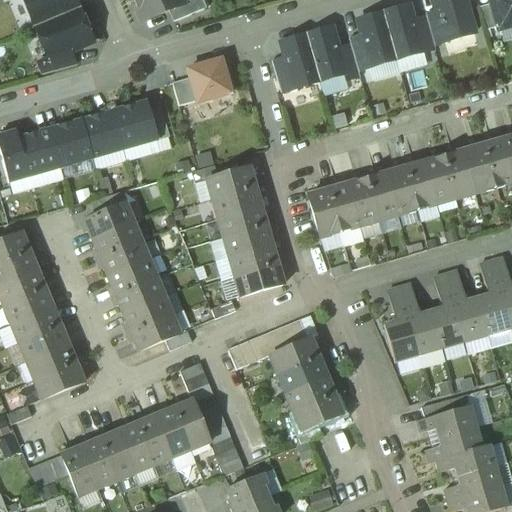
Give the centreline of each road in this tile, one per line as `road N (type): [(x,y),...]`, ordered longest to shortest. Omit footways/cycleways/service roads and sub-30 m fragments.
road 1 (residential): [(511,97),(281,164),(270,175),(304,299)]
road 2 (residential): [(121,65),(352,0)]
road 3 (residential): [(411,511),(320,292)]
road 4 (residential): [(304,299),(118,385)]
road 5 (residential): [(320,292),(511,238)]
road 6 (residential): [(118,385),(53,226)]
road 7 (residential): [(0,103),(121,65)]
